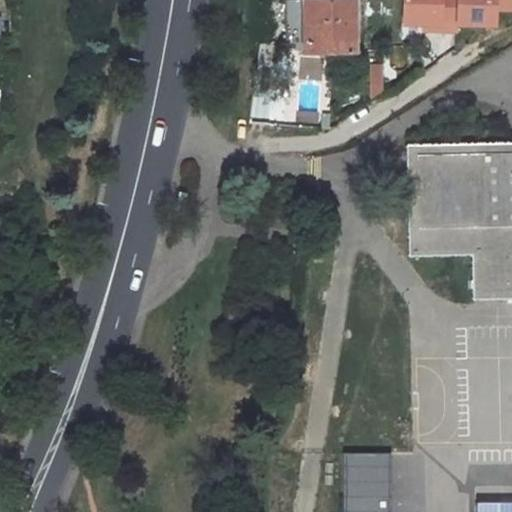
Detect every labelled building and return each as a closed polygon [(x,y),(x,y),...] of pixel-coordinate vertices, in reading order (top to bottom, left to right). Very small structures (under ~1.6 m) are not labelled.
[(303,1),(303,52),(333,52),(353,52),(352,0),(303,1)] [(455,0),(401,0),(402,23),(422,24),(438,24),(438,30),(455,30),(455,24),(455,0)] [(511,0),(455,0),(455,24),(492,25),(492,9),(511,9),(511,0)] [(303,52),(303,1),(285,1),(285,52),(303,52)] [(382,91),(382,64),(372,64),(372,98),(382,91)] [(511,143),(408,146),(410,256),(473,254),(475,299),(511,298),(511,143)]
